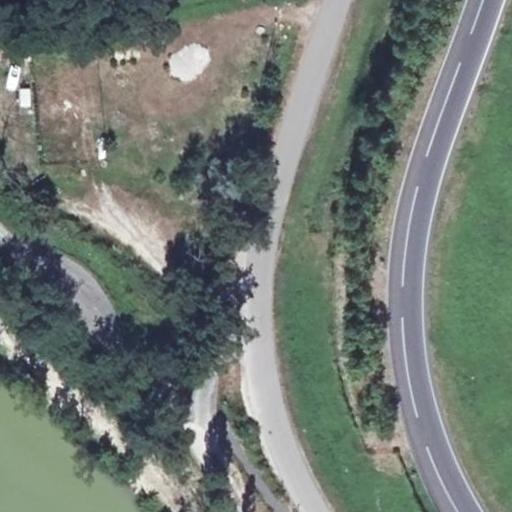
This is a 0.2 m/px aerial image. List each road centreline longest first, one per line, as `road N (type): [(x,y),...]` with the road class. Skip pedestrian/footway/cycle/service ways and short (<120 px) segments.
road 1 (motorway): [(490,0),(421,193),(409,298),(413,366),(429,432),(467,511)]
road 2 (unclassified): [(338,0),(248,315)]
road 3 (unclassified): [(248,315),(295,462),(329,511)]
